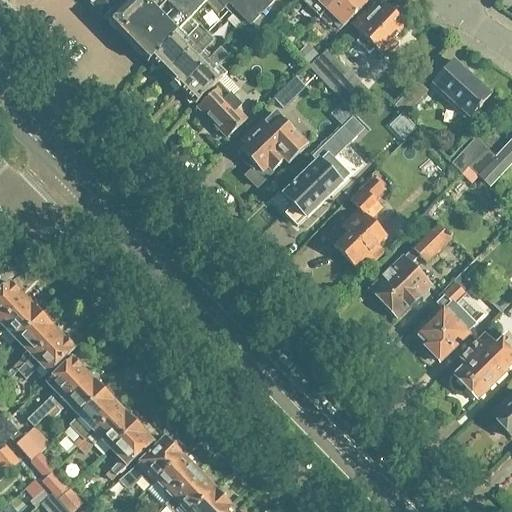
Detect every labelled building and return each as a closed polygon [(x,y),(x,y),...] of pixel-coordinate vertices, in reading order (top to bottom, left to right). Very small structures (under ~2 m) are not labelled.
[(86,0),(104,19),(123,0),(86,0)] [(217,0),(126,0),(105,21),(148,63),(150,61),(180,29),(189,20),(206,3),(218,15),(225,8),(224,7),(217,0)] [(217,0),(224,7),(227,3),(249,25),(273,0),(217,0)] [(318,16),(334,0),(301,0),(302,0),(318,16)] [(339,31),(366,3),(362,0),(334,0),(318,16),(319,18),(323,15),(339,31)] [(391,40),(405,26),(383,5),(378,11),(374,7),(365,15),(362,12),(350,25),(362,37),(356,43),(369,56),(375,49),(383,57),(395,45),(391,40)] [(164,75),(204,35),(189,20),(180,29),(150,61),(152,63),(152,67),(151,67),(155,71),(156,70),(160,70),(164,75)] [(290,47),(297,40),(291,34),(284,41),(290,47)] [(179,90),(211,59),(203,51),(211,43),(204,35),(164,75),(171,82),(179,90)] [(195,106),(225,77),(227,75),(218,66),(233,52),(225,44),(211,59),(179,90),(186,97),(186,101),(185,102),(189,105),(190,104),(194,105),(195,106)] [(319,56),(308,44),(295,56),(307,68),(319,56)] [(308,67),(329,90),(346,74),(325,52),(314,62),(308,67)] [(489,97),(452,62),(431,86),(467,120),(476,111),(477,112),(481,108),(479,107),(489,97)] [(247,121),(237,111),(241,107),(231,97),(239,90),(225,77),(195,106),(200,111),(200,114),(204,118),(207,118),(219,130),(218,133),(222,137),(225,137),(227,139),(247,121)] [(296,77),(272,100),(283,110),(306,87),(296,77)] [(404,117),(426,92),(415,82),(393,107),(404,117)] [(288,166),(307,147),(271,111),(240,142),(244,146),(239,152),(244,157),(240,161),(251,172),(246,177),(256,188),(284,161),(288,166)] [(415,130),(401,116),(390,127),(404,141),(415,130)] [(511,140),(507,147),(495,159),(484,149),(484,150),(474,140),(451,164),(462,175),(468,169),(489,188),(511,164),(511,140)] [(306,221),(342,186),(325,169),(341,153),(330,143),(314,159),(317,162),(282,196),(293,207),(285,216),(297,228),(305,220),(306,221)] [(386,237),(370,221),(382,209),(375,202),(387,190),(385,188),(386,187),(376,176),(374,179),(373,178),(349,200),(358,210),(341,228),(347,234),(333,248),(354,269),(363,260),(370,266),(384,253),(377,246),(386,237)] [(426,264),(450,240),(436,226),(412,250),(413,250),(403,260),(409,266),(419,257),(426,264)] [(409,266),(403,260),(402,259),(369,292),(397,321),(431,288),(409,266)] [(0,321),(24,299),(17,292),(17,289),(14,285),(11,285),(9,283),(0,290),(0,321)] [(452,306),(465,294),(456,285),(444,297),(448,301),(452,306)] [(501,313),(511,301),(511,294),(506,288),(491,304),(501,313)] [(417,336),(426,345),(423,348),(427,351),(425,355),(431,361),(435,360),(438,363),(467,335),(447,314),(454,307),(452,306),(448,301),(444,297),(437,304),(443,310),(417,336)] [(13,341),(40,316),(39,315),(39,311),(35,307),(31,307),(24,299),(0,321),(0,336),(6,333),(13,341)] [(13,367),(18,372),(31,359),(29,358),(56,333),(49,325),(49,322),(45,318),(42,318),(40,316),(13,341),(26,355),(13,367)] [(31,359),(18,372),(26,380),(39,368),(46,375),(72,350),(70,348),(70,344),(67,340),(63,340),(56,333),(29,358),(31,359)] [(506,371),(511,365),(511,343),(506,337),(495,348),(485,337),(461,360),(466,366),(453,379),(451,383),(451,385),(452,389),(453,390),(457,392),(459,392),(463,392),(465,391),(477,402),(507,373),(506,371)] [(44,416),(86,376),(79,369),(79,365),(75,361),(71,361),(70,359),(44,384),(54,395),(27,421),(33,427),(44,416)] [(67,408),(76,418),(102,393),(100,391),(100,387),(97,383),(93,383),(86,376),(44,416),(50,422),(60,411),(67,408)] [(102,393),(76,418),(69,424),(81,437),(73,445),(77,448),(118,409),(111,402),(111,398),(108,394),(103,394),(102,393)] [(511,398),(492,418),(495,421),(494,424),(498,428),(502,428),(511,439),(511,398)] [(108,451),(134,426),(132,424),(132,420),(129,416),(124,416),(118,409),(77,448),(84,456),(99,442),(108,451)] [(8,421),(0,428),(0,429),(16,447),(24,439),(8,421)] [(110,481),(151,443),(142,434),(143,430),(139,427),(135,426),(134,426),(108,451),(118,462),(104,475),(110,481)] [(16,447),(31,463),(35,459),(41,453),(26,437),(24,439),(16,447)] [(150,486),(155,482),(181,456),(179,454),(179,451),(175,447),(173,447),(164,438),(118,482),(125,490),(131,490),(143,478),(150,486)] [(19,464),(5,447),(0,451),(0,466),(1,468),(0,468),(0,469),(6,476),(19,464)] [(45,478),(55,469),(41,453),(35,459),(31,463),(45,478)] [(172,499),(198,474),(189,464),(189,462),(186,458),(183,458),(181,456),(155,482),(172,499)] [(192,511),(215,491),(212,488),(212,485),(208,481),(205,481),(198,474),(172,499),(165,506),(170,511),(192,511)] [(66,493),(50,476),(42,483),(57,500),(66,493)] [(49,497),(35,481),(21,493),(36,509),(49,497)] [(74,511),(83,505),(70,490),(58,501),(67,511),(74,511)] [(229,511),(232,509),(229,505),(229,502),(225,498),(222,498),(215,491),(192,511),(229,511)]
